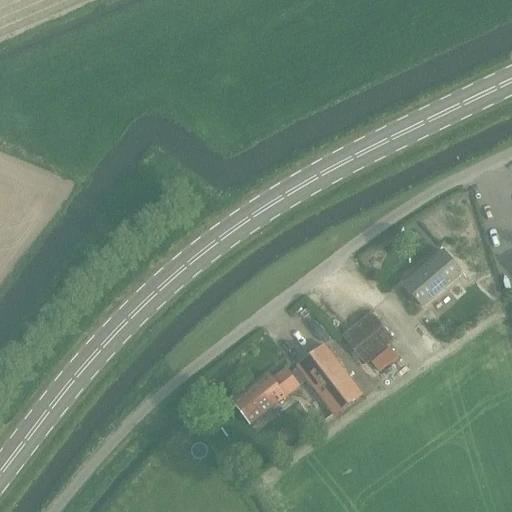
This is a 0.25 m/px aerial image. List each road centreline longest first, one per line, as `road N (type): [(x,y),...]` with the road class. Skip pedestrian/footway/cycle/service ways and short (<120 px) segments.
road 1 (secondary): [(0,473),(85,364),(194,258),(318,176),(511,81)]
road 2 (unclassified): [(54,511),(133,420),(212,352),(411,205),(511,153)]
